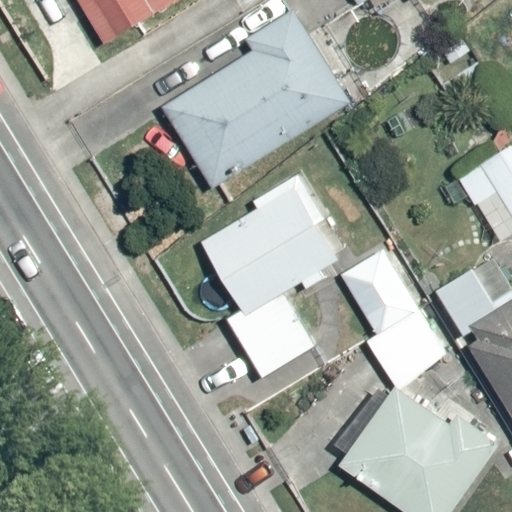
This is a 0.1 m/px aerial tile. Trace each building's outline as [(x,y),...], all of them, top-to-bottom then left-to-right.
[(79,0),(106,43),(176,0),(79,0)] [(360,0),(362,3),(367,0),(371,0),(381,15),(405,0),(360,0)] [(254,46),(162,104),(213,186),(353,99),(295,5),(247,35),(254,46)] [(511,144),(462,175),(501,240),(511,233),(511,144)] [(256,206),(204,237),(245,307),(227,317),(262,375),(316,343),(284,290),(339,257),(290,176),(252,199),(256,206)] [(454,352),(387,244),(344,270),(381,329),(371,336),(401,385),(454,352)] [(479,334),(468,341),(511,410),(511,297),(472,322),(479,334)] [(452,421),(396,382),(340,462),(411,511),(450,511),(502,439),(459,410),(452,421)]
